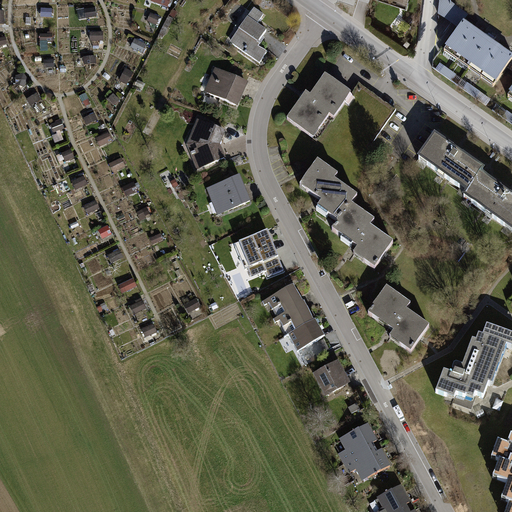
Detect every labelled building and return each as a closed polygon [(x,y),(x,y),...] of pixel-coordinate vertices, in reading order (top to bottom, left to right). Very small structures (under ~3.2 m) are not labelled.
[(170,0),(151,0),(151,2),(168,8),(170,0)] [(96,8),(84,10),(85,19),(97,17),(96,8)] [(52,9),(42,9),(42,18),(52,18),(52,17),(55,17),(55,10),(52,10),(52,9)] [(254,12),(230,46),(260,67),(267,57),(259,51),(260,49),(258,48),(266,35),(257,28),(263,19),(254,12)] [(160,18),(150,13),(147,22),(156,26),(157,24),(159,25),(161,20),(159,19),(160,18)] [(445,51),(498,88),(511,68),(511,56),(466,23),(445,51)] [(103,32),(90,33),(90,42),(103,42),(103,32)] [(53,34),(40,35),(40,43),(53,42),(53,34)] [(147,45),(135,39),(130,48),(142,54),(147,45)] [(96,56),(83,58),(84,66),(97,64),(96,56)] [(133,72),(125,68),(119,81),(127,85),(133,72)] [(249,89),(216,72),(204,96),(237,112),(249,89)] [(16,76),(15,85),(24,88),(29,81),(24,74),(16,76)] [(351,101),(325,82),(310,103),(305,99),(286,126),(312,144),(328,122),(333,126),(351,101)] [(37,93),(26,100),(31,108),(42,101),(37,93)] [(86,94),(79,97),(82,103),(83,102),(86,107),(91,105),(88,100),(89,99),(86,94)] [(113,94),(107,101),(114,107),(115,105),(116,106),(119,102),(120,100),(113,94)] [(95,114),(83,119),(87,126),(98,121),(95,114)] [(61,121),(51,125),(54,134),(64,129),(61,121)] [(226,138),(197,124),(185,152),(196,177),(226,164),(220,151),(226,138)] [(60,133),(52,137),(55,144),(64,141),(60,133)] [(108,133),(95,139),(100,148),(112,142),(111,140),(113,139),(110,134),(109,135),(108,133)] [(467,193),(479,176),(482,172),(434,137),(418,159),(467,193)] [(67,152),(61,155),(65,163),(74,158),(70,149),(66,150),(67,152)] [(121,159),(109,165),(113,173),(126,167),(121,159)] [(319,163),(301,189),(323,204),(318,212),(328,219),(330,217),(339,223),(351,206),(358,197),(339,184),(342,179),(319,163)] [(84,176),(71,183),(76,191),(88,185),(84,176)] [(511,199),(479,176),(467,193),(463,198),(511,232),(511,199)] [(239,182),(207,195),(218,222),(251,208),(239,182)] [(134,183),(121,189),(125,198),(138,192),(137,189),(140,187),(138,183),(135,185),(134,183)] [(96,201),(84,207),(88,215),(100,209),(96,201)] [(339,223),(333,231),(343,238),(341,240),(352,248),(354,246),(358,249),(354,255),(376,270),(394,246),(371,229),(375,224),(351,206),(339,223)] [(147,208),(136,213),(141,222),(147,219),(146,217),(150,214),(147,208)] [(99,232),(96,234),(99,240),(103,239),(103,240),(112,235),(108,226),(99,231),(99,232)] [(268,233),(235,246),(245,273),(249,271),(252,280),(265,275),(267,279),(284,272),(268,233)] [(160,234),(150,239),(153,246),(164,240),(160,234)] [(119,250),(107,256),(111,264),(124,258),(119,250)] [(133,279),(118,286),(122,295),(137,287),(133,279)] [(412,306),(387,288),(368,314),(395,333),(390,339),(412,354),(431,328),(407,311),(412,306)] [(294,289),(264,304),(266,309),(272,306),(280,321),(304,309),(294,289)] [(136,304),(130,307),(134,316),(147,309),(143,301),(142,301),(141,299),(135,302),(136,304)] [(196,299),(183,306),(188,315),(201,308),(196,299)] [(280,321),(276,323),(278,328),(284,325),(291,340),(315,328),(305,308),(304,309),(280,321)] [(153,325),(141,330),(145,339),(157,333),(153,325)] [(291,340),(287,342),(290,347),(295,345),(303,360),(327,348),(317,328),(315,328),(291,340)] [(468,396),(488,403),(509,347),(481,337),(479,342),(475,340),(465,368),(458,366),(455,374),(446,371),(439,391),(457,398),(459,394),(467,397),(468,396)] [(337,364),(312,378),(325,402),(350,388),(337,364)] [(340,464),(346,475),(375,460),(373,455),(378,453),(368,435),(344,448),(349,459),(340,464)] [(509,482),(511,482),(511,436),(510,436),(507,445),(497,442),(491,460),(499,463),(493,481),(508,486),(509,482)] [(377,464),(375,460),(346,475),(350,482),(356,478),(364,492),(391,478),(382,461),(377,464)] [(511,511),(511,482),(509,482),(508,486),(502,501),(509,504),(506,511),(511,511)] [(409,511),(401,497),(377,510),(377,511),(409,511)]
